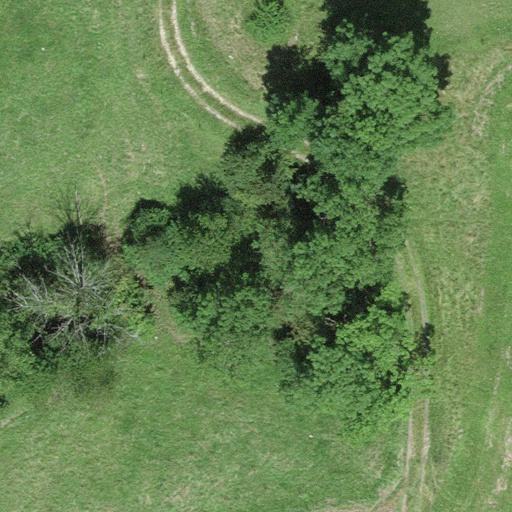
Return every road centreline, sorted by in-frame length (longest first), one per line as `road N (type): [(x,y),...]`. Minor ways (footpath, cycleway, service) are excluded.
road 1 (track): [(411,511),(420,451),(421,291),(404,229),(378,176),(278,143),(184,85),(163,41),(162,0)]
road 2 (track): [(0,302),(416,273)]
